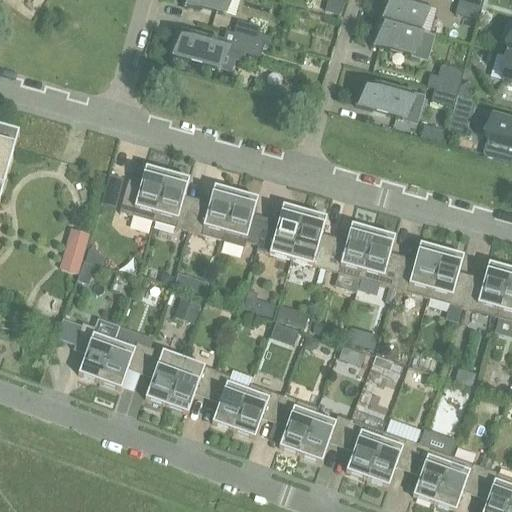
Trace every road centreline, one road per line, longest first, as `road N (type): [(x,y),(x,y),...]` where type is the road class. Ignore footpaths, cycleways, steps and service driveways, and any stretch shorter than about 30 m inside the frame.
road 1 (residential): [(0,392),(329,511)]
road 2 (residential): [(511,235),(303,177)]
road 3 (residential): [(303,177),(113,122)]
road 4 (residential): [(303,177),(358,0)]
road 5 (residential): [(147,0),(113,122)]
